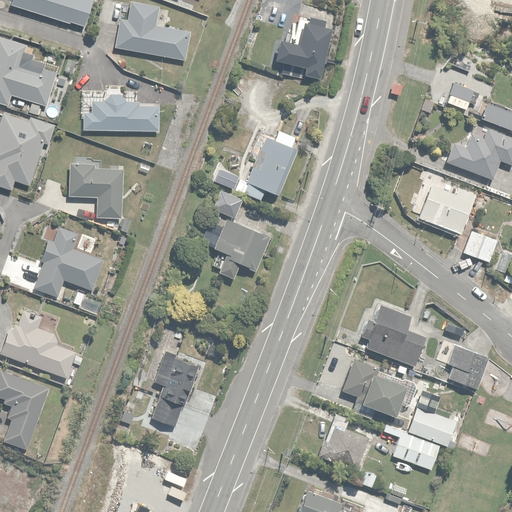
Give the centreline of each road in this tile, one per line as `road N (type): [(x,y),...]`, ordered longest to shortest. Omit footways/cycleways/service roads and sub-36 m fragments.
road 1 (primary): [(212,511),(329,205)]
road 2 (residential): [(329,205),(392,241),(511,337)]
road 3 (primary): [(329,205),(382,0)]
